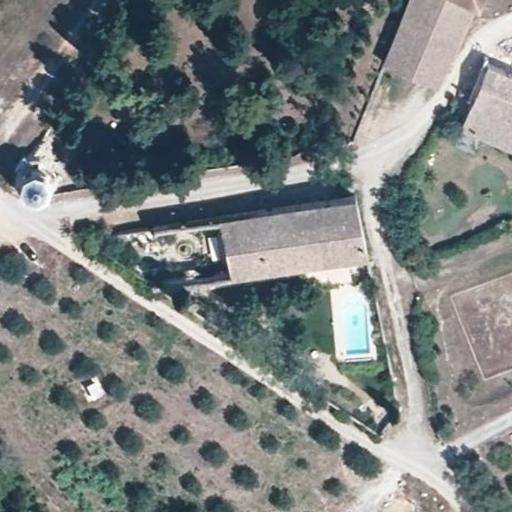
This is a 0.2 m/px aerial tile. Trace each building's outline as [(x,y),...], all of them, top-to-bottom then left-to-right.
[(439,79),(472,0),(404,0),(382,54),(439,79)] [(0,86),(8,94),(22,79),(0,59),(0,86)] [(511,111),(511,71),(510,70),(486,62),(473,94),(511,111)] [(511,140),(511,111),(473,94),(462,120),(511,140)] [(27,156),(16,178),(38,189),(49,166),(27,156)] [(368,244),(357,188),(221,212),(232,269),(368,244)] [(223,266),(190,272),(193,291),(226,285),(223,266)]
